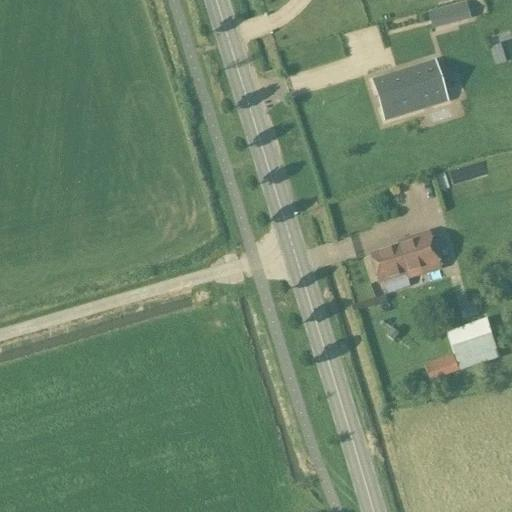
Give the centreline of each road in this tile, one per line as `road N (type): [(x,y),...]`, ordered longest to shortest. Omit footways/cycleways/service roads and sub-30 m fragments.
road 1 (unclassified): [(0,336),(294,252)]
road 2 (secondary): [(372,511),(294,252)]
road 3 (secondary): [(294,252),(215,0)]
